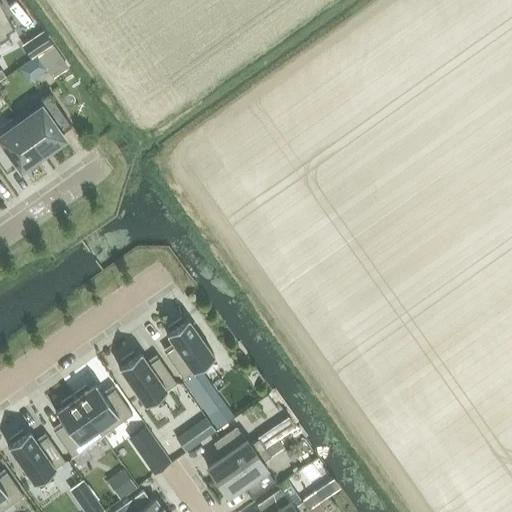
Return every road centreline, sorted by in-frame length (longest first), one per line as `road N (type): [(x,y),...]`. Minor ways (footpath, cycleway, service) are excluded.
road 1 (residential): [(0,388),(161,274)]
road 2 (residential): [(0,238),(103,165)]
